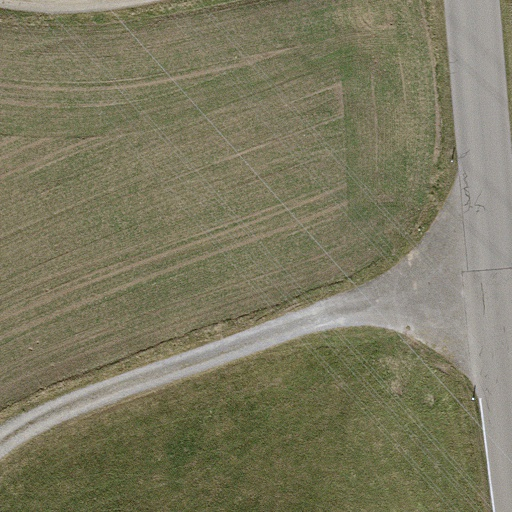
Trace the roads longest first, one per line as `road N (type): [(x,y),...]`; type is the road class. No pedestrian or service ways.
road 1 (track): [(0,450),(51,419),(497,259)]
road 2 (tertiary): [(472,0),(511,432)]
road 3 (track): [(0,1),(88,14),(152,0)]
